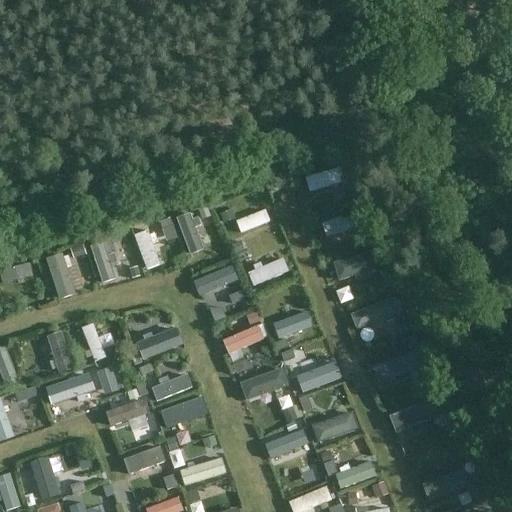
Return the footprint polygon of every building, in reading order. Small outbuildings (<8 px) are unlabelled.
[(306,178),(310,193),(345,182),(341,168),(306,178)] [(236,222),(240,234),(270,222),(265,211),(236,222)] [(357,212),(322,224),(327,238),(362,226),(357,212)] [(204,251),(190,213),(176,219),(190,256),(204,251)] [(118,230),(104,234),(108,248),(122,244),(118,230)] [(160,266),(147,231),(134,236),(146,271),(160,266)] [(102,285),(116,280),(103,243),(90,247),(102,285)] [(339,282),(384,268),(379,251),(334,264),(339,282)] [(46,259),(60,300),(76,295),(63,254),(46,259)] [(289,273),(283,260),(248,274),(253,287),(289,273)] [(0,274),(3,284),(33,277),(30,264),(0,271),(0,274)] [(233,266),(194,282),(200,297),(239,281),(233,266)] [(395,298),(351,315),(358,331),(401,314),(395,298)] [(273,325),(279,340),(314,327),(308,313),(273,325)] [(93,325),(81,330),(94,364),(106,359),(93,325)] [(259,326),(223,341),(230,356),(266,340),(259,326)] [(180,345),(175,332),(139,346),(145,359),(180,345)] [(47,338),(59,375),(75,370),(63,333),(47,338)] [(21,383),(7,347),(0,349),(0,370),(7,389),(21,383)] [(376,373),(382,387),(424,370),(419,356),(376,373)] [(247,402),(290,387),(283,369),(240,384),(247,402)] [(88,375),(47,389),(52,405),(93,391),(88,375)] [(188,375),(152,389),(157,403),(193,389),(188,375)] [(325,393),(337,389),(331,375),(320,379),(325,393)] [(431,416),(441,412),(428,385),(374,410),(379,420),(423,399),(431,416)] [(106,413),(111,428),(148,415),(143,401),(106,413)] [(354,413),(313,427),(319,445),(360,430),(354,413)] [(213,435),(208,421),(166,434),(170,448),(213,435)] [(444,425),(406,434),(409,446),(447,437),(444,425)] [(304,430),(266,445),(271,457),(309,442),(304,430)] [(416,449),(420,460),(456,446),(452,435),(416,449)] [(173,454),(177,467),(209,458),(205,445),(173,454)] [(166,463),(161,447),(124,461),(129,476),(166,463)] [(215,458),(183,468),(186,479),(218,469),(215,458)] [(59,496),(48,459),(32,464),(43,501),(59,496)] [(378,477),(372,463),(336,476),(341,491),(378,477)] [(424,486),(430,503),(470,488),(464,471),(424,486)] [(0,477),(0,493),(5,511),(7,511),(21,508),(10,474),(0,477)] [(327,488),(289,504),(292,511),(306,511),(333,501),(327,488)] [(145,511),(179,511),(184,510),(179,498),(145,511)] [(92,511),(88,499),(75,504),(77,511),(92,511)]
